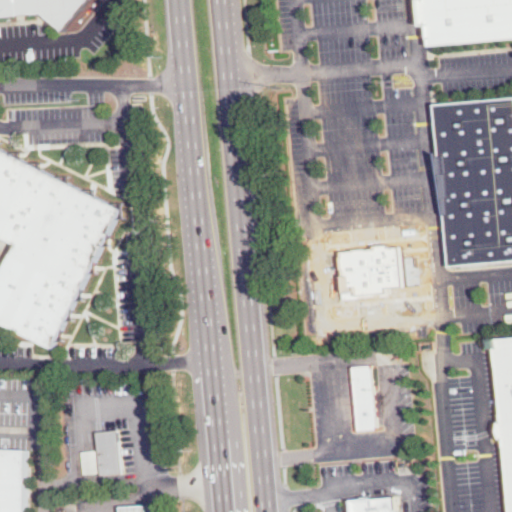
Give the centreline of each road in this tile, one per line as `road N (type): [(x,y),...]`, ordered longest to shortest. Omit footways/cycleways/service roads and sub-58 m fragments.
road 1 (primary): [(270,511),(224,0)]
road 2 (primary): [(175,0),(220,511)]
